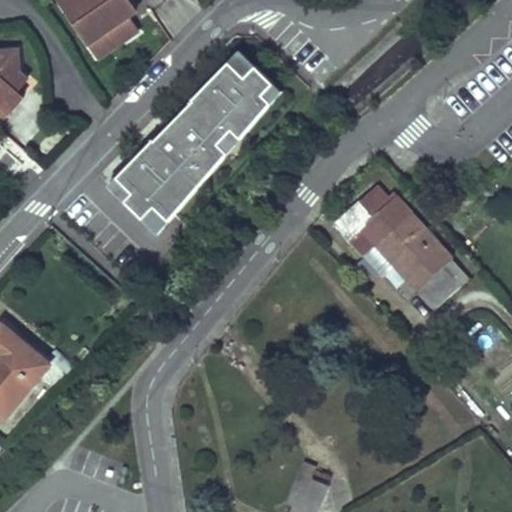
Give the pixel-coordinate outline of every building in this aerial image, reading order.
[(54,0),(86,44),(97,36),(107,50),(134,32),(125,17),(134,11),(125,0),(54,0)] [(270,41),(288,59),(310,38),(292,19),(270,41)] [(97,36),(86,44),(96,57),(107,50),(97,36)] [(0,120),(22,94),(15,89),(27,75),(20,69),(16,47),(0,48),(0,120)] [(214,75),(91,202),(132,240),(254,113),(214,75)] [(376,188),(334,222),(363,254),(374,244),(415,291),(416,289),(433,307),(465,279),(448,260),(449,257),(397,199),(391,204),(376,188)] [(0,413),(4,417),(50,362),(14,332),(17,329),(1,317),(0,318),(0,413)] [(291,504),(287,511),(315,511),(326,487),(308,477),(311,470),(303,467),(288,503),(291,504)]
